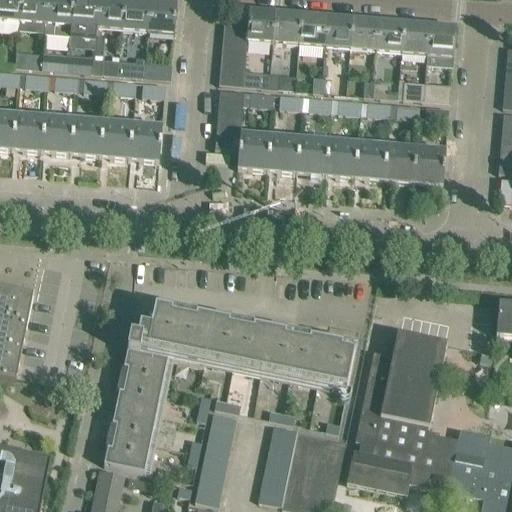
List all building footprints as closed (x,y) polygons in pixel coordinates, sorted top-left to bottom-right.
[(0,0),(0,36),(18,38),(18,36),(19,27),(20,0),(0,0)] [(20,0),(19,27),(44,29),(46,0),(20,0)] [(73,0),(70,0),(46,0),(44,29),(44,39),(69,42),(70,31),(73,0)] [(70,31),(69,42),(95,44),(96,33),(98,2),(73,0),(70,31)] [(124,5),(98,2),(96,33),(122,35),(124,5)] [(150,7),(124,5),(122,35),(147,37),(150,7)] [(176,9),(150,7),(147,37),(174,39),(176,9)] [(248,15),(247,32),(246,44),(246,46),(272,48),(275,17),(248,15)] [(275,17),(272,48),(298,50),(300,19),(275,17)] [(300,19),(298,50),(324,52),(326,21),(300,19)] [(326,21),(324,52),(349,54),(352,24),(326,21)] [(352,24),(349,54),(375,56),(378,26),(352,24)] [(378,26),(375,56),(401,58),(403,28),(378,26)] [(403,28),(401,58),(426,61),(429,30),(403,28)] [(246,44),(247,32),(224,30),(223,42),(246,44)] [(426,71),(452,73),(455,32),(429,30),(426,61),(426,71)] [(223,42),(222,54),(246,56),(246,46),(246,44),(223,42)] [(221,66),(244,68),(246,56),(222,54),(221,66)] [(41,75),(42,60),(16,58),(15,72),(41,75)] [(67,63),(51,62),(51,61),(42,60),(41,75),(66,77),(67,63)] [(85,64),(84,78),(92,79),(93,64),(85,64)] [(92,79),(101,80),(118,81),(119,66),(93,64),(92,79)] [(119,66),(118,81),(143,83),(145,69),(119,66)] [(221,66),(220,78),(243,80),(244,68),(221,66)] [(143,83),(165,85),(170,86),(171,71),(145,69),(143,83)] [(18,92),(19,79),(8,78),(7,91),(18,92)] [(243,80),(220,78),(218,90),(242,92),(243,80)] [(261,78),(259,93),(268,94),(270,79),(261,78)] [(25,92),(36,93),(37,80),(26,79),(25,92)] [(270,79),(268,94),(277,95),(278,81),(278,80),(270,79)] [(47,94),(48,81),(37,80),(36,93),(47,94)] [(65,96),(66,83),(55,82),(54,95),(65,96)] [(66,83),(65,96),(76,97),(77,84),(66,83)] [(312,83),(311,97),(320,98),(321,83),(312,83)] [(321,83),(320,98),(328,99),(330,84),(321,83)] [(95,85),(84,84),(83,97),(94,98),(95,85)] [(95,85),(94,98),(105,99),(106,86),(95,85)] [(112,100),(123,101),(124,88),(113,87),(112,100)] [(363,87),(362,102),(371,102),(372,88),(363,87)] [(423,107),(424,89),(404,87),(402,105),(423,107)] [(124,88),(123,101),(134,102),(136,89),(124,88)] [(372,88),(371,102),(379,103),(386,104),(387,97),(387,89),(372,88)] [(448,109),(450,91),(424,89),(423,107),(448,109)] [(154,103),(155,90),(145,90),(144,102),(154,103)] [(164,104),(165,91),(155,90),(154,103),(164,104)] [(511,90),(504,90),(503,101),(511,102),(511,90)] [(219,96),(218,108),(242,110),(243,98),(219,96)] [(262,99),(250,99),(249,111),(261,112),(262,99)] [(261,112),(272,113),(273,100),(262,99),(261,112)] [(291,102),(280,101),(279,114),(290,115),(291,102)] [(502,113),(511,114),(511,102),(503,101),(502,113)] [(290,115),(301,116),(302,103),(291,102),(290,115)] [(308,116),(319,117),(320,104),(309,103),(308,116)] [(319,117),(330,118),(331,105),(320,104),(319,117)] [(348,107),(336,106),(335,118),(347,119),(348,107)] [(347,119),(359,120),(360,108),(348,107),(347,119)] [(218,108),(217,120),(241,122),(242,110),(218,108)] [(378,109),(367,109),(366,121),(377,122),(378,109)] [(377,122),(388,123),(390,110),(378,109),(377,122)] [(407,111),(396,110),(395,123),(406,124),(407,111)] [(406,124),(418,125),(419,112),(407,111),(406,124)] [(437,114),(426,113),(425,126),(436,127),(437,114)] [(436,127),(447,128),(448,115),(437,114),(436,127)] [(0,154),(12,156),(15,120),(0,118),(0,154)] [(511,120),(503,119),(502,131),(511,132),(511,120)] [(12,156),(41,158),(44,122),(15,120),(12,156)] [(217,120),(216,132),(240,134),(241,122),(217,120)] [(41,158),(70,161),(73,125),(44,122),(41,158)] [(102,127),(73,125),(70,161),(99,163),(102,127)] [(99,163),(129,165),(132,130),(102,127),(99,163)] [(162,132),(132,130),(129,165),(158,168),(162,132)] [(511,132),(502,131),(501,143),(511,144),(511,132)] [(240,134),(216,132),(215,144),(239,146),(240,139),(240,134)] [(240,139),(239,146),(238,157),(237,175),(267,177),(270,141),(240,139)] [(267,177),(296,179),(299,143),(270,141),(267,177)] [(296,179),(325,182),(328,146),(299,143),(296,179)] [(511,144),(501,143),(500,155),(511,156),(511,144)] [(239,146),(215,144),(214,155),(238,157),(239,146)] [(325,182),(354,184),(357,148),(328,146),(325,182)] [(354,184),(383,187),(386,151),(357,148),(354,184)] [(383,187),(412,189),(415,153),(386,151),(383,187)] [(415,153),(412,189),(442,192),(445,156),(415,153)] [(511,156),(500,155),(499,167),(511,168),(511,156)] [(511,168),(499,167),(498,179),(511,180),(511,168)] [(0,380),(15,383),(33,297),(0,290),(0,380)] [(511,308),(498,308),(495,342),(511,343),(511,308)] [(340,352),(325,349),(310,345),(311,343),(284,338),(284,340),(254,334),(254,331),(241,329),(228,326),(228,328),(197,322),(197,320),(184,317),(171,314),(170,317),(155,314),(152,327),(133,323),(126,357),(167,365),(203,373),(204,366),(346,395),(355,352),(341,349),(340,352)] [(511,511),(511,453),(488,449),(490,442),(459,436),(457,445),(438,441),(439,439),(426,436),(427,432),(429,433),(446,348),(397,338),(392,362),(373,358),(354,448),(358,448),(356,458),(352,457),(346,489),(406,501),(408,490),(482,505),(480,511),(511,511)] [(118,385),(162,393),(167,365),(126,357),(123,372),(121,371),(118,385)] [(489,369),(491,359),(481,358),(479,368),(489,369)] [(115,413),(156,422),(162,393),(118,385),(116,398),(118,398),(115,413)] [(201,401),(196,426),(205,428),(210,403),(201,401)] [(214,414),(223,416),(225,407),(215,405),(214,414)] [(223,416),(237,419),(238,419),(240,410),(225,407),(223,416)] [(150,450),(156,422),(115,413),(112,428),(110,428),(107,441),(150,450)] [(268,425),(280,427),(281,419),(269,416),(268,425)] [(280,427),(292,430),(294,422),(281,419),(280,427)] [(212,420),(210,432),(233,437),(236,425),(212,420)] [(337,439),(339,431),(326,428),(325,437),(337,439)] [(231,450),(233,437),(210,432),(207,445),(231,450)] [(297,437),(273,432),(270,445),(294,450),(297,437)] [(330,511),(343,447),(299,438),(283,511),(330,511)] [(103,471),(144,479),(150,450),(107,441),(104,454),(106,455),(103,471)] [(228,462),(231,450),(207,445),(205,457),(228,462)] [(294,450),(270,445),(268,457),(291,462),(294,450)] [(198,460),(201,447),(192,446),(189,458),(198,460)] [(202,470),(226,475),(228,462),(205,457),(202,470)] [(291,462),(268,457),(265,470),(289,475),(291,462)] [(196,472),(198,460),(189,458),(187,470),(196,472)] [(0,511),(39,511),(48,469),(15,462),(14,464),(0,461),(0,511)] [(223,487),(226,475),(202,470),(199,482),(223,487)] [(289,475),(265,470),(263,482),(286,487),(289,475)] [(117,511),(124,481),(100,476),(92,511),(117,511)] [(220,500),(223,487),(199,482),(197,495),(220,500)] [(286,487),(263,482),(260,495),(284,500),(286,487)] [(191,495),(178,492),(177,501),(189,503),(191,495)] [(216,511),(217,511),(220,500),(197,495),(194,507),(216,511)] [(281,511),(284,500),(260,495),(257,507),(279,511),(281,511)]
